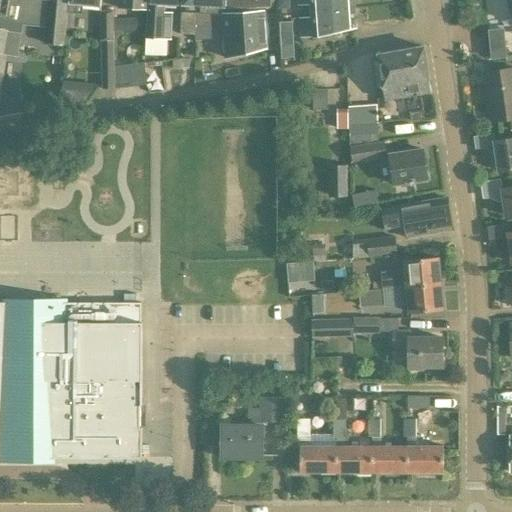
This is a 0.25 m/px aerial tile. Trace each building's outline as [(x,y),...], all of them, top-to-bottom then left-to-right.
[(9,22),(21,23),(23,0),(0,0),(0,28),(8,30),(9,22)] [(23,0),(21,23),(22,23),(45,25),(44,42),(64,43),(66,12),(67,1),(70,1),(70,0),(23,0)] [(103,8),(103,0),(70,0),(70,1),(67,1),(66,12),(81,13),(82,7),(103,8)] [(118,0),(118,10),(148,12),(148,0),(118,0)] [(179,7),(179,0),(148,0),(148,12),(147,40),(157,40),(156,52),(167,52),(168,36),(171,36),(172,16),(160,15),(160,6),(179,7)] [(210,15),(225,14),(225,0),(185,0),(184,13),(181,13),(181,35),(195,36),(196,28),(211,27),(210,15)] [(225,0),(225,14),(243,14),(242,9),(258,8),(269,8),(272,6),(271,0),(225,0)] [(298,0),(299,7),(311,6),(311,12),(355,7),(354,0),(298,0)] [(357,28),(355,7),(311,12),(312,19),(297,20),(298,39),(313,38),(357,28)] [(101,41),(114,41),(113,11),(100,11),(101,41)] [(265,12),(243,14),(222,15),(225,60),(267,49),(265,12)] [(8,30),(4,54),(8,54),(17,56),(22,23),(21,23),(9,22),(8,30)] [(278,23),(279,36),(291,35),(290,22),(278,23)] [(506,57),(503,29),(488,31),(490,47),(491,58),(506,57)] [(114,41),(101,41),(100,86),(113,86),(114,41)] [(423,110),(420,96),(432,94),(424,49),(379,57),(386,102),(397,100),(400,114),(410,112),(411,122),(424,119),(423,110)] [(8,54),(4,54),(0,52),(0,78),(3,79),(8,54)] [(148,80),(147,61),(116,63),(117,82),(148,80)] [(490,121),(511,118),(511,70),(484,74),(490,121)] [(328,111),(328,89),(313,89),(312,111),(328,111)] [(349,108),(349,126),(377,124),(377,106),(349,108)] [(349,126),(350,147),(378,142),(377,124),(349,126)] [(492,165),(497,169),(497,168),(498,172),(511,169),(511,139),(493,142),(494,146),(493,146),(490,152),(492,165)] [(354,163),(387,158),(384,143),(351,149),(354,163)] [(395,186),(429,181),(424,151),(390,157),(395,186)] [(347,196),(347,165),(327,165),(328,197),(347,196)] [(511,188),(501,190),(506,217),(511,216),(511,188)] [(448,200),(402,208),(383,211),(386,226),(405,223),(407,240),(454,232),(448,200)] [(369,258),(397,255),(395,237),(367,241),(369,258)] [(406,263),(407,271),(381,273),(382,288),(396,287),(408,286),(408,288),(441,286),(439,260),(406,263)] [(290,263),(291,281),(315,279),(314,261),(290,263)] [(396,287),(382,288),(384,306),(398,305),(410,304),(411,315),(444,311),(441,286),(408,288),(408,286),(396,287)] [(0,457),(141,457),(141,427),(140,427),(140,405),(141,405),(141,322),(140,322),(140,302),(0,303),(0,457)] [(383,316),(383,327),(400,327),(400,316),(383,316)] [(312,337),(353,336),(353,318),(312,319),(312,337)] [(353,332),(378,332),(378,318),(354,318),(353,332)] [(444,340),(411,340),(411,333),(394,333),(395,349),(410,349),(410,373),(425,372),(425,368),(444,368),(444,340)] [(433,394),(432,408),(447,408),(447,394),(433,394)] [(251,410),(250,426),(224,426),(223,459),(264,459),(264,422),(283,422),(283,397),(259,397),(259,410),(251,410)] [(409,411),(431,410),(431,398),(409,398),(409,411)] [(338,474),(373,474),(373,448),(345,448),(345,420),(346,420),(346,400),(336,400),(336,420),(333,420),(333,437),(336,437),(336,448),(338,448),(338,474)] [(302,474),(338,474),(338,448),(336,448),(310,448),(310,420),(297,420),(297,438),(300,438),(300,448),(302,448),(302,474)] [(368,437),(380,437),(380,420),(368,420),(368,437)] [(406,439),(418,439),(418,422),(406,422),(406,439)] [(373,474),(409,474),(409,448),(373,448),(373,474)] [(445,474),(445,448),(409,448),(409,474),(445,474)]
